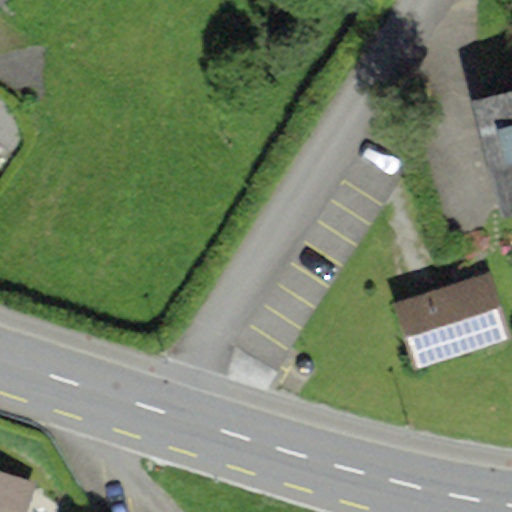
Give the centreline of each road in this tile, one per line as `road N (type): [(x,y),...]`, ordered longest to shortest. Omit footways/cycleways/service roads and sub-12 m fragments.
road 1 (residential): [(429,0),(170,418)]
road 2 (primary): [(170,418),(344,472),(511,511)]
road 3 (primary): [(0,362),(170,418)]
